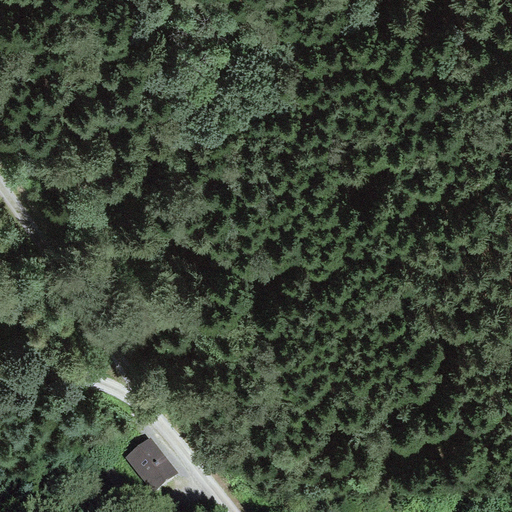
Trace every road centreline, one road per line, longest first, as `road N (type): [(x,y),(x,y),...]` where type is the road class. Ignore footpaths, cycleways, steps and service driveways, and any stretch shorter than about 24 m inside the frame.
road 1 (track): [(0,179),(143,401)]
road 2 (track): [(0,372),(63,370),(143,401)]
road 3 (track): [(143,401),(233,511)]
